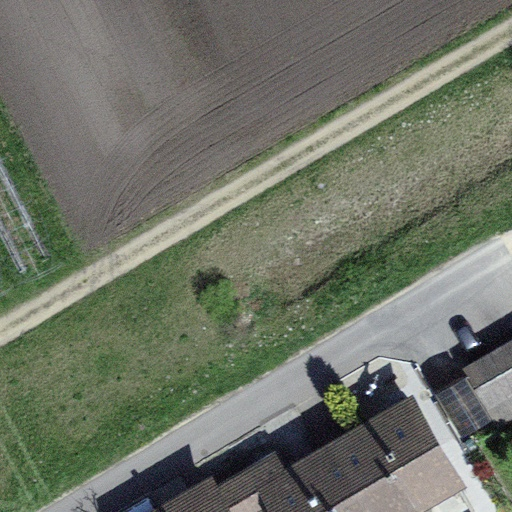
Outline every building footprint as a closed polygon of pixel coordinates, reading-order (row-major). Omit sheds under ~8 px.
[(0,294),(47,274),(0,168),(0,294)] [(511,382),(511,346),(496,356),(511,382)] [(511,413),(511,382),(496,356),(469,372),(498,422),(511,413)] [(353,441),(339,449),(375,511),(399,511),(414,503),(412,499),(453,475),(412,406),(353,441)] [(375,511),(339,449),(288,478),(274,454),(232,479),(242,497),(261,486),(276,511),(375,511)] [(224,511),(223,508),(242,497),(232,479),(213,491),(211,488),(169,511),(224,511)]
